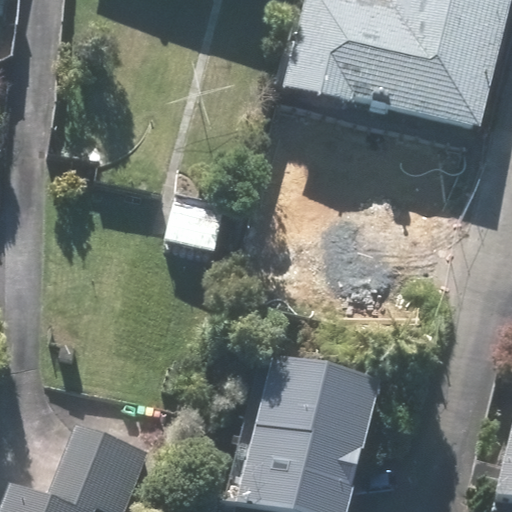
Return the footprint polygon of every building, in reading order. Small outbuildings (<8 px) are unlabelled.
[(345,115),(471,146),(506,0),(388,0),(385,15),(324,0),(296,0),(232,268),(304,285),(345,115)] [(212,212),(155,207),(151,255),(207,261),(212,212)] [(224,511),(335,511),(364,399),(260,373),(224,511)] [(511,511),(511,425),(504,424),(484,511),(511,511)] [(0,511),(120,511),(142,458),(70,430),(39,509),(1,495),(0,497),(0,511)]
